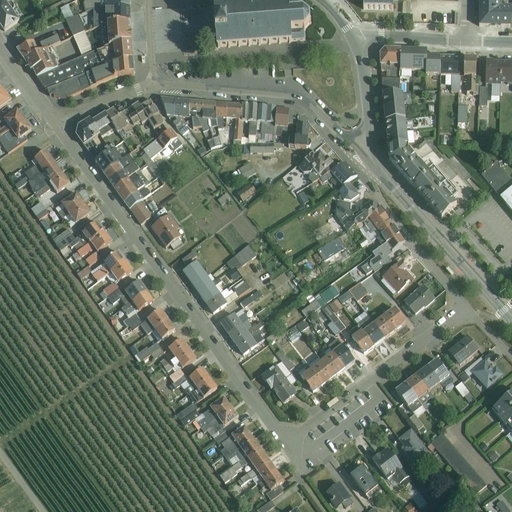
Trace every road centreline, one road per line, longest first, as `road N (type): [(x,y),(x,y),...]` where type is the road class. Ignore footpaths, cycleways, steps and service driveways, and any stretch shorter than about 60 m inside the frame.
road 1 (residential): [(55,121),(284,446)]
road 2 (secondary): [(154,83),(301,97),(341,135),(369,142)]
road 3 (secondary): [(511,321),(385,179),(369,142)]
road 4 (residential): [(284,446),(466,308)]
road 5 (residential): [(466,308),(382,202)]
